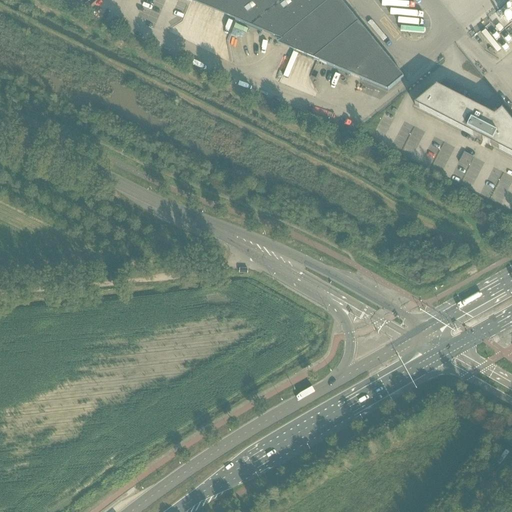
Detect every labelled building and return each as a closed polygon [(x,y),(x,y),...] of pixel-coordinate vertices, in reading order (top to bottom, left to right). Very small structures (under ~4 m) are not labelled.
[(284,40),(293,51),(346,8),(339,0),(184,0),(190,2),(191,0),(220,0),(240,8),(235,21),(282,41),(284,40)] [(346,8),(293,51),(388,91),(404,78),(346,8)] [(511,122),(503,111),(502,111),(495,118),(437,88),(438,88),(437,88),(415,106),(511,156),(511,122)] [(424,136),(426,131),(415,128),(411,141),(410,140),(409,144),(419,147),(421,140),(430,142),(431,139),(424,136)] [(442,172),(453,146),(435,138),(431,146),(439,150),(438,153),(430,149),(426,159),(424,158),(422,162),(431,166),(431,167),(442,172)] [(459,163),(468,167),(473,157),(464,153),(459,163)] [(500,183),(511,186),(511,182),(511,175),(504,173),(500,183)] [(511,200),(505,198),(507,194),(496,189),(491,199),(510,208),(511,202),(511,200)]
